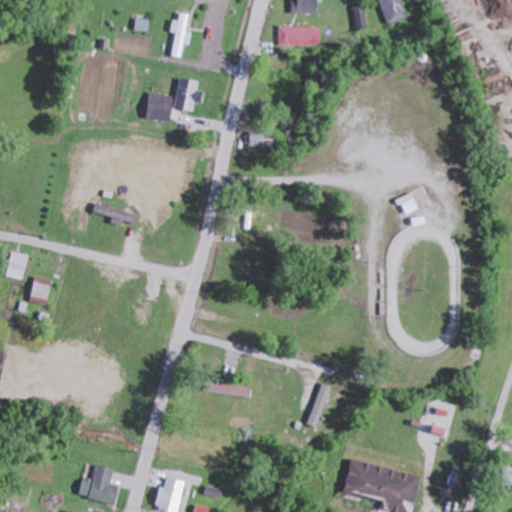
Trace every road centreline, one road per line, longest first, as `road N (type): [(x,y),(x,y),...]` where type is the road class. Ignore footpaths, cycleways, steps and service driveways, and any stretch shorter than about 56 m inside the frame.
road 1 (residential): [(132,511),(264,0)]
road 2 (residential): [(198,277),(0,234)]
road 3 (residential): [(347,373),(182,332)]
road 4 (residential): [(511,375),(468,511)]
